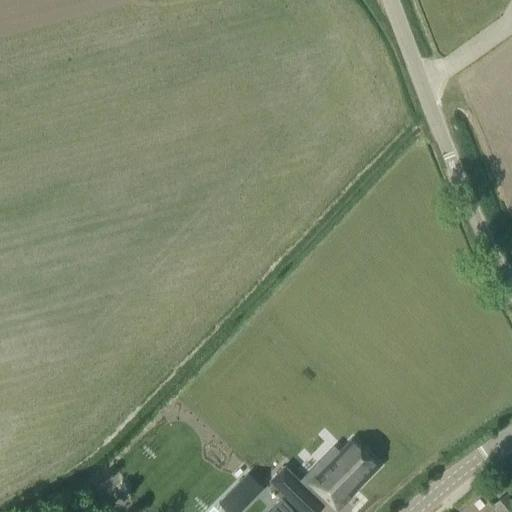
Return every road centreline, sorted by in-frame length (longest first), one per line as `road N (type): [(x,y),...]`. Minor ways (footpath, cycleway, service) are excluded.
road 1 (unclassified): [(511,288),(485,242),(388,0)]
road 2 (tertiary): [(410,511),(511,437)]
